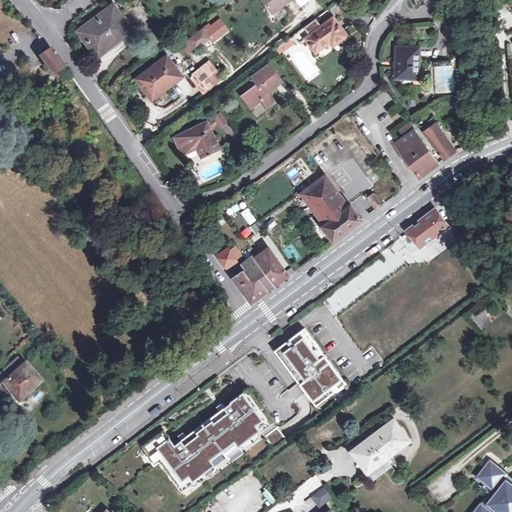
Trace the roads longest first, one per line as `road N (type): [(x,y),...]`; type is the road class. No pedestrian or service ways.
road 1 (residential): [(179,214),(230,196),(378,92),(383,38),(399,4)]
road 2 (primary): [(249,326),(462,166),(511,144)]
road 3 (primary): [(21,509),(54,473),(249,326)]
road 4 (residential): [(179,214),(46,33)]
road 5 (residential): [(249,326),(179,214)]
road 6 (track): [(511,126),(498,0)]
